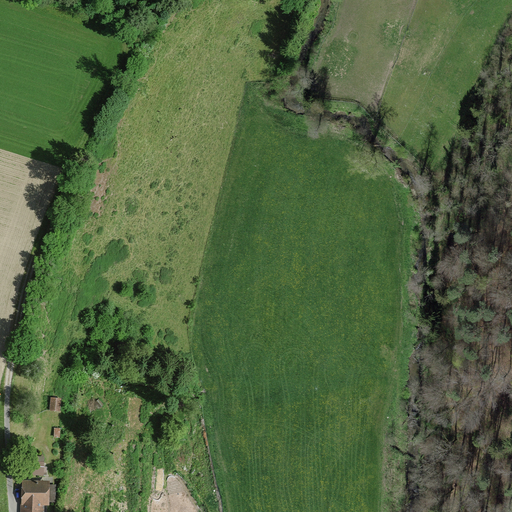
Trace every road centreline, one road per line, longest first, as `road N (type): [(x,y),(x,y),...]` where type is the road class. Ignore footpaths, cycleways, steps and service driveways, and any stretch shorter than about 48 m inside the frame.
road 1 (track): [(127,40),(32,259),(7,387)]
road 2 (unclassified): [(12,511),(7,387)]
